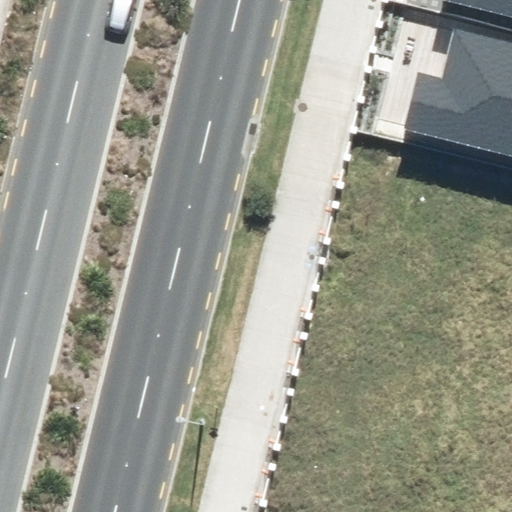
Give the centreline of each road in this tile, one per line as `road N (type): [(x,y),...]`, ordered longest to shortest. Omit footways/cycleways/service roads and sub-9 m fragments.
road 1 (secondary): [(259,0),(131,511)]
road 2 (secondary): [(0,480),(105,0)]
